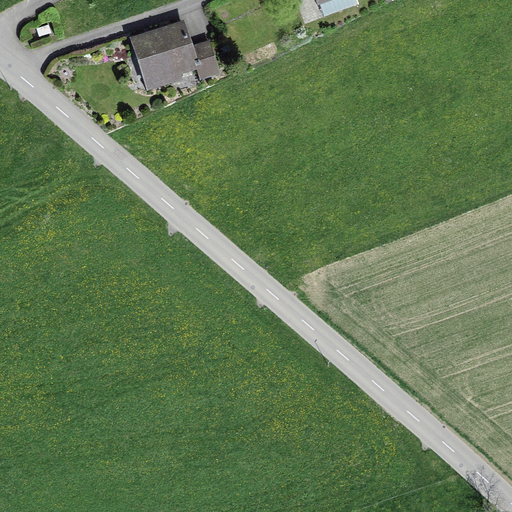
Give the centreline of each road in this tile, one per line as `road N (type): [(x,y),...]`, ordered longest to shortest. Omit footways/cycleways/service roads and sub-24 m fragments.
road 1 (tertiary): [(511,503),(15,72)]
road 2 (residential): [(195,0),(67,44),(15,72)]
